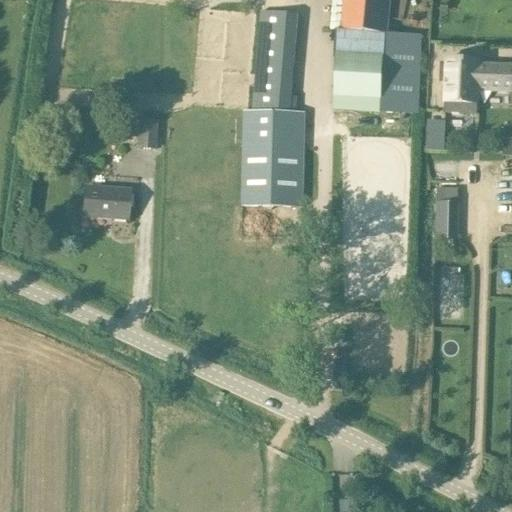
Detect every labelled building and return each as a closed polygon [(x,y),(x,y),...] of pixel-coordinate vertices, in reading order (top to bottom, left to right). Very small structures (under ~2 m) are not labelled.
[(342,0),(340,31),(388,35),(391,0),(342,0)] [(261,12),(253,113),(291,112),(299,16),(261,12)] [(332,108),(381,112),(388,35),(340,31),(336,31),(332,108)] [(423,38),(388,35),(381,112),(380,114),(418,117),(423,38)] [(445,104),(444,114),(477,115),(478,92),(511,93),(511,66),(479,65),(479,61),(446,60),(446,64),(441,64),(440,83),(445,83),(444,104),(445,104)] [(302,209),(305,113),(291,112),(253,113),(244,112),(242,207),(302,209)] [(137,150),(155,151),(156,123),(138,122),(137,150)] [(129,191),(84,188),(82,217),(127,221),(129,191)] [(458,204),(436,203),(436,240),(457,241),(458,204)] [(440,319),(462,320),(464,269),(442,268),(440,319)]
